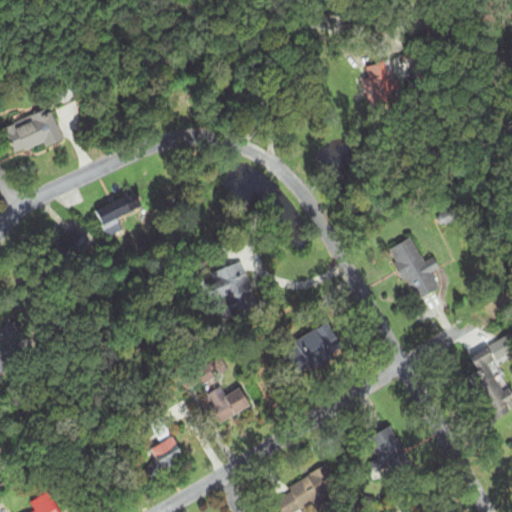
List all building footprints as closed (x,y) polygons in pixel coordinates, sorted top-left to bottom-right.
[(363,80),(372,116),(399,109),(387,63),(365,69),(368,79),(363,80)] [(185,104),(198,114),(211,96),(198,86),(185,104)] [(62,141),(52,112),(5,129),(16,158),(62,141)] [(96,211),(108,239),(123,233),(118,221),(143,210),(136,194),(96,211)] [(91,246),(76,230),(55,250),(71,267),(91,246)] [(389,252),(415,304),(440,292),(432,275),(439,272),(434,260),(423,265),(412,241),(389,252)] [(209,275),(219,314),(253,306),(243,266),(209,275)] [(343,353),(329,327),(285,349),(298,376),(343,353)] [(472,360),(479,374),(470,379),(494,424),(511,414),(511,397),(488,351),(472,360)] [(252,410),(239,383),(205,399),(217,426),(252,410)] [(390,429),(370,441),(393,480),(413,468),(390,429)] [(145,471),(155,482),(184,454),(168,437),(152,454),(157,459),(145,471)] [(272,498),(279,511),(304,511),(342,491),(328,467),(272,498)]
